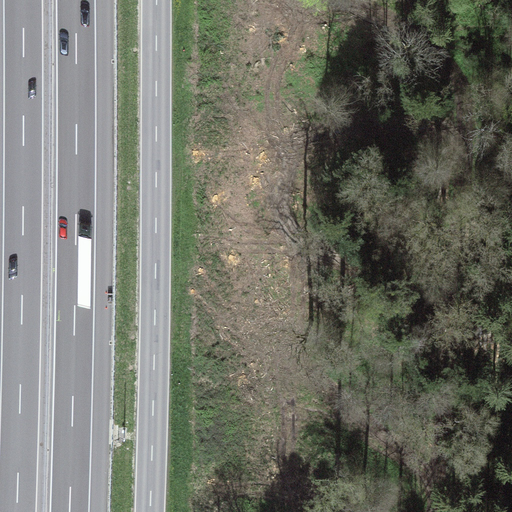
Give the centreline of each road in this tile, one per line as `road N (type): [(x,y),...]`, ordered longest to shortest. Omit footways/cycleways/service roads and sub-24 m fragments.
road 1 (motorway): [(23,0),(16,511)]
road 2 (secondary): [(150,511),(156,0)]
road 3 (motorway): [(69,511),(75,0)]
